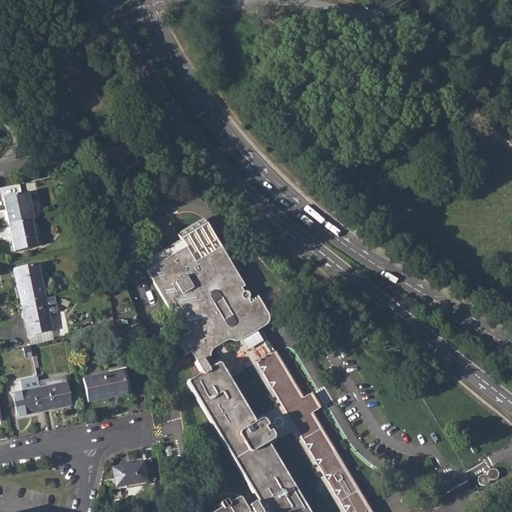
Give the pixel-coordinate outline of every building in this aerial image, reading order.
[(114,168),(118,176),(127,171),(126,169),(137,163),(126,143),(109,153),(107,150),(99,154),(109,171),(114,168)] [(4,197),(9,224),(30,219),(34,218),(28,192),(4,197)] [(372,511),(314,412),(322,407),(313,392),(304,397),(277,351),(274,352),(267,340),(261,329),(268,325),(269,316),(258,298),(250,303),(248,299),(249,295),(246,292),(243,292),(242,289),(244,287),(208,225),(203,218),(176,234),(180,239),(142,261),(166,303),(172,299),(189,332),(175,340),(182,355),(189,350),(194,360),(192,363),(199,373),(186,380),(262,504),(259,506),(256,501),(249,505),(253,510),(249,511),(248,511),(239,497),(229,503),(227,498),(219,503),(221,507),(212,511),(372,511)] [(35,246),(30,219),(9,224),(8,224),(14,251),(35,246)] [(12,269),(20,303),(45,298),(37,264),(12,269)] [(20,303),(28,336),(53,330),(45,298),(20,303)] [(80,378),(88,404),(132,395),(127,367),(80,378)] [(40,387),(46,410),(73,405),(67,381),(65,381),(63,375),(39,380),(40,387)] [(39,380),(38,376),(20,380),(23,391),(13,393),(18,416),(46,410),(40,387),(39,380)] [(110,468),(114,486),(152,478),(148,460),(110,468)] [(480,485),(484,486),(488,483),(488,482),(497,478),(498,474),(495,470),(491,469),(487,471),(487,473),(483,475),(482,474),(478,477),(477,481),(480,485)]
